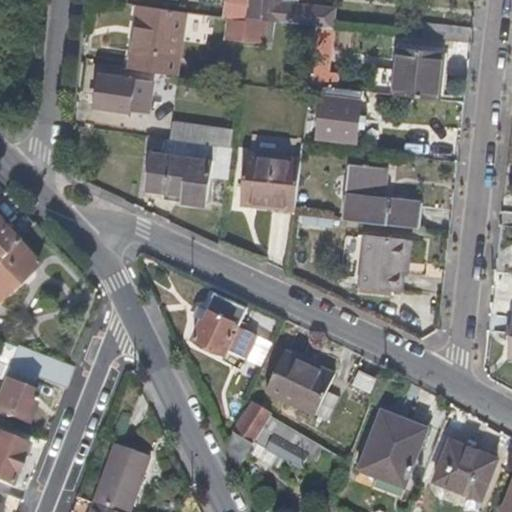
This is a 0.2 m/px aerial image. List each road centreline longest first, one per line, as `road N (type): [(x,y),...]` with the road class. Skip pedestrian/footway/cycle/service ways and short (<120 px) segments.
road 1 (residential): [(38,185),(457,384)]
road 2 (residential): [(500,0),(457,384)]
road 3 (residential): [(127,310),(227,511)]
road 4 (residential): [(127,310),(45,511)]
road 5 (residential): [(38,185),(60,0)]
road 6 (residential): [(38,185),(101,252),(127,310)]
